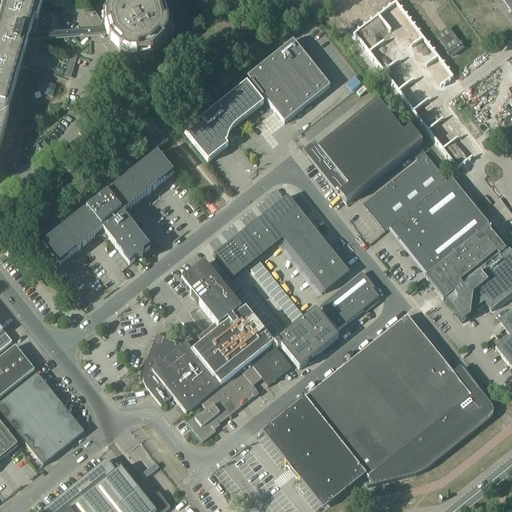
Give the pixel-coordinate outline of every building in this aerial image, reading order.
[(0,147),(4,134),(5,135),(10,136),(15,120),(6,118),(21,68),(26,69),(35,39),(30,37),(41,1),(38,0),(7,0),(3,15),(0,13),(0,147)] [(105,27),(107,33),(108,35),(108,38),(110,44),(122,55),(123,54),(129,58),(136,58),(136,59),(152,55),(153,55),(164,43),(163,42),(167,36),(167,28),(168,28),(164,12),(152,0),(151,2),(148,0),(123,0),(121,1),(109,13),(111,14),(107,20),(107,27),(105,27)] [(511,0),(502,0),(511,13),(511,12),(511,0)] [(448,30),(437,38),(448,52),(446,53),(448,56),(450,55),(451,57),(462,49),(461,48),(462,46),(460,43),(458,44),(448,30)] [(293,42),(247,79),(252,85),(263,99),(284,125),(305,108),(330,89),(293,42)] [(64,69),(55,67),(53,74),(62,76),(64,69)] [(56,88),(46,85),(43,95),(53,98),(56,88)] [(184,135),(208,164),(228,148),(216,133),(224,127),(225,128),(226,128),(226,129),(227,129),(229,130),(231,130),(232,129),(234,129),(235,128),(263,106),(260,101),(263,99),(252,85),(249,87),(247,85),(184,135)] [(339,197),(346,206),(422,145),(410,129),(402,135),(377,103),(352,123),(321,148),(318,150),(314,146),(311,148),(306,153),(303,155),(307,161),(314,169),(337,198),(339,197)] [(145,118),(141,120),(155,139),(153,140),(158,147),(164,143),(159,136),(158,137),(145,118)] [(363,207),(384,233),(384,234),(387,232),(402,221),(447,184),(423,154),(415,160),(418,163),(363,207)] [(157,155),(44,245),(56,261),(60,266),(97,237),(102,232),(104,234),(103,239),(108,240),(129,266),(136,261),(143,262),(144,255),(150,250),(149,249),(130,224),(129,224),(129,223),(129,218),(124,218),(123,216),(128,212),(129,211),(173,176),(174,175),(157,155)] [(388,232),(425,278),(424,278),(424,279),(425,279),(487,229),(489,227),(452,180),(447,184),(402,221),(387,232),(387,233),(388,232)] [(208,192),(202,197),(206,202),(212,197),(208,192)] [(213,257),(221,267),(232,282),(233,281),(283,241),(325,294),(324,294),(325,294),(349,275),(324,244),(324,243),(287,198),(213,257)] [(198,208),(192,200),(187,204),(194,212),(198,208)] [(506,252),(487,229),(425,279),(443,302),(506,252)] [(511,255),(509,252),(446,302),(455,314),(455,316),(461,325),(470,318),(470,316),(477,310),(479,312),(485,306),(491,313),(511,296),(511,255)] [(202,345),(192,353),(220,388),(249,365),(272,346),(273,345),(270,341),(266,336),(262,332),(258,327),(255,322),(251,318),(247,313),(245,310),(242,313),(240,311),(204,265),(192,274),(192,275),(190,294),(215,326),(198,339),(202,345)] [(251,272),(255,277),(264,269),(260,265),(251,272)] [(264,269),(255,277),(258,281),(268,274),(264,269)] [(268,274),(258,281),(262,286),(271,279),(268,274)] [(372,291),(374,289),(362,274),(336,295),(319,309),(338,332),(363,312),(365,315),(379,303),(377,301),(379,300),(372,291)] [(275,283),(271,279),(262,286),(266,291),(275,283)] [(279,288),(275,283),(266,291),(270,295),(279,288)] [(283,292),(279,288),(270,295),(273,300),(283,292)] [(240,304),(249,296),(246,292),(236,299),(240,304)] [(286,297),(283,292),(273,300),(277,304),(286,297)] [(253,301),(249,296),(240,304),(244,308),(253,301)] [(290,302),(286,297),(277,304),(281,309),(290,302)] [(257,306),(253,301),(244,308),(245,310),(247,313),(257,306)] [(294,306),(290,302),(281,309),(284,314),(294,306)] [(260,310),(257,306),(247,313),(251,318),(260,310)] [(297,311),(294,306),(284,314),(288,318),(297,311)] [(264,315),(260,310),(251,318),(255,322),(264,315)] [(511,310),(498,322),(511,338),(495,350),(511,371),(511,310)] [(301,316),(297,311),(288,318),(292,323),(301,316)] [(307,365),(316,358),(338,340),(316,312),(305,320),(296,328),(283,338),(273,345),(277,350),(280,347),(299,371),(307,365)] [(268,320),(264,315),(255,322),(258,327),(268,320)] [(305,320),(301,316),(292,323),(296,328),(305,320)] [(269,428),(268,429),(291,459),(286,462),(301,480),(305,477),(328,506),(330,504),(360,480),(366,476),(367,478),(373,486),(366,488),(367,489),(401,480),(413,477),(415,477),(416,476),(417,476),(419,475),(420,475),(421,474),(422,474),(423,473),(424,472),(425,472),(426,471),(427,470),(449,453),(472,435),(489,421),(490,420),(491,419),(492,418),(492,417),(492,416),(493,415),(493,414),(493,413),(493,412),(493,411),(492,410),(492,409),(492,408),(491,407),(491,406),(489,405),(478,391),(465,374),(462,370),(454,377),(452,374),(417,330),(407,318),(315,392),(304,400),(274,424),(269,428)] [(272,324),(268,320),(258,327),(262,332),(272,324)] [(266,336),(275,329),(272,324),(262,332),(266,336)] [(279,333),(275,329),(266,336),(270,341),(279,333)] [(3,333),(0,335),(0,352),(12,344),(3,333)] [(283,338),(279,333),(270,341),(273,346),(273,345),(283,338)] [(186,415),(200,404),(220,388),(192,353),(186,345),(184,346),(157,336),(153,346),(156,348),(151,359),(144,369),(143,371),(143,373),(142,376),(142,378),(143,380),(143,382),(144,384),(145,386),(146,388),(147,390),(161,407),(172,398),(186,415)] [(190,338),(186,341),(185,342),(192,350),(196,346),(190,338)] [(272,346),(249,365),(260,378),(268,388),(267,386),(272,382),(275,383),(291,370),(272,346)] [(0,399),(34,372),(15,348),(0,360),(0,399)] [(251,385),(260,378),(249,365),(220,388),(200,404),(206,411),(201,415),(200,414),(186,425),(202,444),(216,433),(213,430),(217,426),(218,427),(258,394),(251,385)] [(37,376),(0,405),(0,413),(43,467),(84,434),(37,376)] [(0,461),(17,447),(0,425),(0,461)] [(111,449),(35,510),(36,511),(166,511),(170,509),(168,507),(158,494),(157,494),(122,450),(121,449),(120,448),(119,448),(118,447),(117,447),(115,447),(114,447),(113,448),(112,448),(111,449)]
